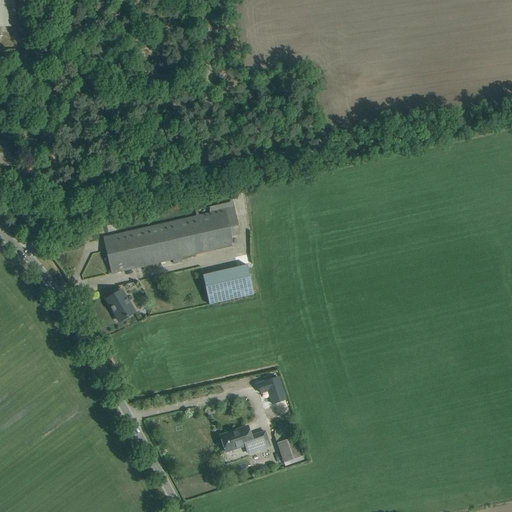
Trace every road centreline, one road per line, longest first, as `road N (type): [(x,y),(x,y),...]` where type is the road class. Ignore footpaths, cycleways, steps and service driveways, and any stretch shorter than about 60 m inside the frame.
road 1 (track): [(24,254),(43,229),(194,171),(209,73),(205,0)]
road 2 (unclassified): [(179,511),(59,298),(0,234)]
road 3 (track): [(194,171),(321,150)]
